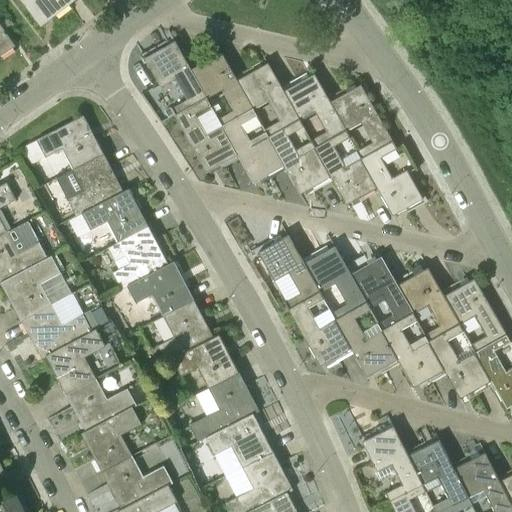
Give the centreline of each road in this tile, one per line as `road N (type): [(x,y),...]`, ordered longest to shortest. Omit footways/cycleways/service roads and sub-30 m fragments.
road 1 (residential): [(497,246),(461,253),(192,201)]
road 2 (residential): [(391,69),(145,9)]
road 3 (residential): [(511,435),(296,387)]
road 4 (residential): [(296,387),(192,201)]
road 5 (residential): [(497,246),(391,69)]
road 6 (residential): [(192,201),(87,53)]
road 7 (residential): [(68,511),(0,384)]
road 8 (residential): [(345,511),(296,387)]
